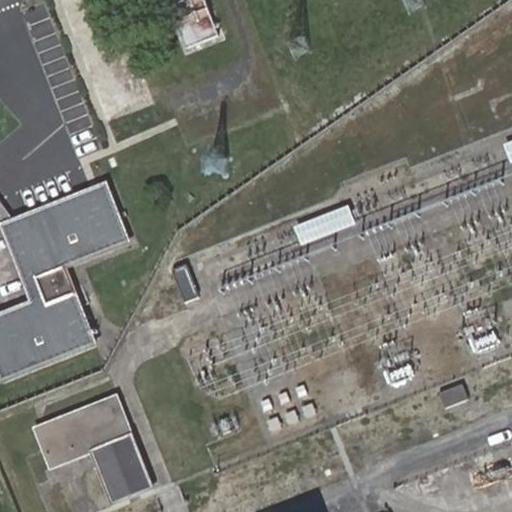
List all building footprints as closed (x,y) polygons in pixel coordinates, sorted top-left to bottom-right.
[(206,0),(171,0),(189,46),(220,34),(206,0)] [(70,60),(99,167),(149,153),(120,46),(70,60)] [(48,302),(34,307),(0,320),(0,374),(2,378),(94,342),(65,266),(128,242),(108,190),(18,225),(48,302)] [(0,224),(4,230),(34,307),(48,302),(18,225),(0,201),(0,224)] [(349,207),(295,228),(302,245),(355,224),(349,207)] [(198,297),(186,267),(170,273),(182,303),(198,297)] [(460,385),(436,395),(441,409),(466,399),(460,385)] [(96,446),(116,497),(155,482),(120,392),(35,425),(49,462),(96,446)]
